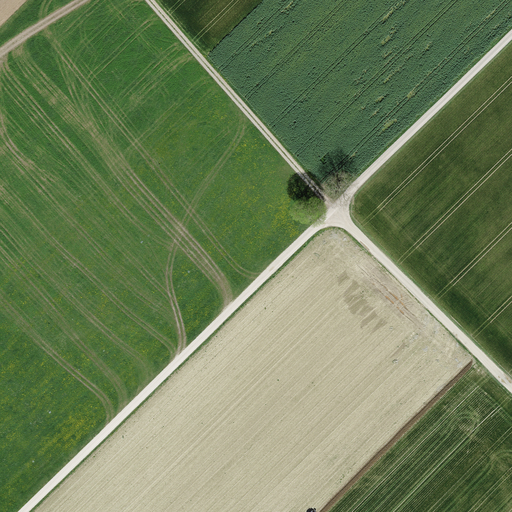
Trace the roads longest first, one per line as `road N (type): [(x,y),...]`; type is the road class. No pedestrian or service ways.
road 1 (track): [(511,385),(329,207),(22,511)]
road 2 (track): [(149,0),(329,207),(511,30)]
